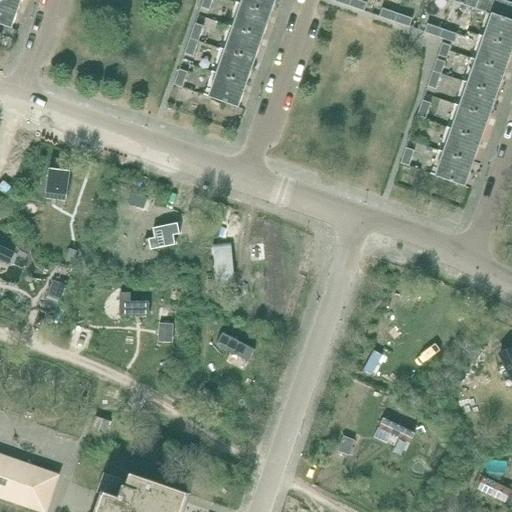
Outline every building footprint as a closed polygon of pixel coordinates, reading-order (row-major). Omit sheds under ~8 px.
[(0,0),(0,24),(12,29),(20,6),(2,0),(0,0)] [(271,16),(276,0),(242,0),(241,5),(271,16)] [(351,0),(349,7),(361,11),(364,2),(356,0),(351,0)] [(453,0),(453,2),(492,16),(492,15),(497,0),(453,0)] [(511,21),(510,21),(511,13),(511,4),(498,0),(497,0),(492,15),(492,16),(484,38),(511,48),(511,21)] [(263,39),(271,16),(241,5),(233,28),(263,39)] [(394,23),(397,14),(385,10),(382,19),(394,23)] [(394,23),(406,27),(409,18),(397,14),(394,23)] [(350,33),(352,23),(329,19),(327,29),(350,33)] [(439,39),(442,30),(431,26),(427,35),(439,39)] [(198,42),(203,30),(194,27),(190,39),(198,42)] [(255,62),(263,39),(233,28),(225,51),(255,62)] [(439,39),(451,43),(454,34),(442,30),(439,39)] [(506,72),(511,53),(511,48),(484,38),(476,61),(506,72)] [(194,54),(198,42),(190,39),(185,51),(194,54)] [(447,59),(451,47),(442,44),(438,56),(447,59)] [(247,85),(255,62),(225,51),(217,74),(247,85)] [(441,75),(445,63),(436,60),(432,72),(441,75)] [(498,95),(506,72),(476,61),(468,84),(498,95)] [(437,87),(441,75),(432,72),(428,83),(437,87)] [(184,84),(187,76),(178,73),(174,86),(182,88),(184,84)] [(239,108),(247,85),(217,74),(209,98),(239,108)] [(490,118),(498,95),(468,84),(460,107),(490,118)] [(426,119),(430,107),(421,104),(417,116),(426,119)] [(482,141),(490,118),(460,107),(452,130),(482,141)] [(474,163),(482,141),(452,130),(444,153),(474,163)] [(409,167),(413,155),(404,152),(400,164),(409,167)] [(465,187),(474,163),(444,153),(435,177),(465,187)] [(49,169),(46,193),(68,196),(70,172),(66,171),(60,171),(52,170),(49,169)] [(155,237),(149,239),(151,249),(176,244),(174,234),(180,233),(178,222),(153,227),(155,237)] [(231,244),(213,245),(215,274),(233,272),(231,244)] [(0,247),(0,260),(14,265),(18,254),(0,247)] [(70,249),(65,262),(72,265),(77,251),(70,249)] [(53,281),(48,297),(59,300),(64,285),(53,281)] [(130,294),(120,294),(119,317),(149,317),(149,303),(130,303),(130,294)] [(438,296),(423,296),(423,327),(439,327),(438,296)] [(160,325),(159,342),(171,342),(172,326),(160,325)] [(222,333),(216,346),(248,363),(255,350),(222,333)] [(511,348),(499,355),(500,358),(502,361),(511,381),(511,348)] [(207,390),(201,401),(209,405),(215,395),(207,390)] [(478,409),(495,416),(499,405),(482,398),(478,409)] [(389,416),(385,430),(420,442),(425,428),(389,416)] [(106,435),(110,422),(96,417),(91,430),(106,435)] [(343,437),(337,451),(349,456),(355,442),(343,437)] [(0,455),(0,498),(39,511),(46,511),(59,476),(0,455)] [(129,482),(103,473),(96,493),(104,496),(99,511),(98,511),(181,511),(188,494),(131,474),(129,482)] [(511,491),(484,477),(477,490),(508,505),(511,496),(511,491)]
